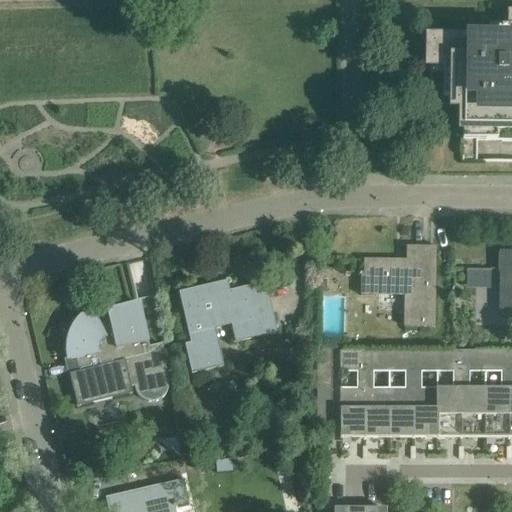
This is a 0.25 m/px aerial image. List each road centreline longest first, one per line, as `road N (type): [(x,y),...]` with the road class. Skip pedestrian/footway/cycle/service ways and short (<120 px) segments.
road 1 (residential): [(511,198),(288,204),(0,276)]
road 2 (residential): [(58,511),(0,284)]
road 3 (residential): [(511,470),(345,471)]
